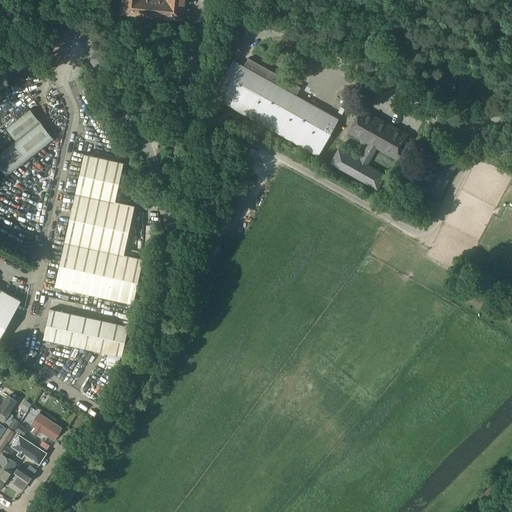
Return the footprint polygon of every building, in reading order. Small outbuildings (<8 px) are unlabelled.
[(123,0),(122,13),(183,19),(185,0),(123,0)] [(233,59),(213,96),(318,155),(339,118),(297,95),(301,87),(249,57),(244,65),(233,59)] [(442,71),(434,87),(462,102),(470,86),(460,81),(467,68),(459,64),(452,76),(442,71)] [(339,149),(332,162),(378,188),(385,175),(367,165),(377,147),(395,157),(408,134),(362,108),(350,130),(349,131),(370,143),(360,160),(339,149)] [(17,140),(0,153),(0,166),(7,175),(44,146),(54,138),(31,109),(7,128),(17,140)] [(433,165),(421,187),(438,197),(461,156),(449,150),(439,168),(433,165)] [(65,241),(124,254),(135,205),(115,200),(124,162),(85,153),(65,241)] [(134,302),(136,293),(116,289),(118,280),(120,271),(122,262),(124,254),(65,241),(56,285),(134,302)] [(144,258),(124,254),(122,262),(142,267),(144,258)] [(142,267),(122,262),(120,271),(140,275),(142,267)] [(120,271),(118,280),(138,284),(140,275),(120,271)] [(116,289),(136,293),(138,284),(118,280),(116,289)] [(0,288),(0,338),(21,300),(0,288)] [(50,308),(44,338),(122,356),(129,326),(50,308)] [(14,418),(10,425),(15,429),(20,421),(14,418)] [(20,424),(17,430),(24,434),(27,429),(20,424)] [(0,452),(13,432),(8,428),(0,440),(0,452)] [(7,446),(3,451),(10,456),(14,451),(7,446)] [(33,474),(20,465),(14,473),(27,482),(33,474)]
